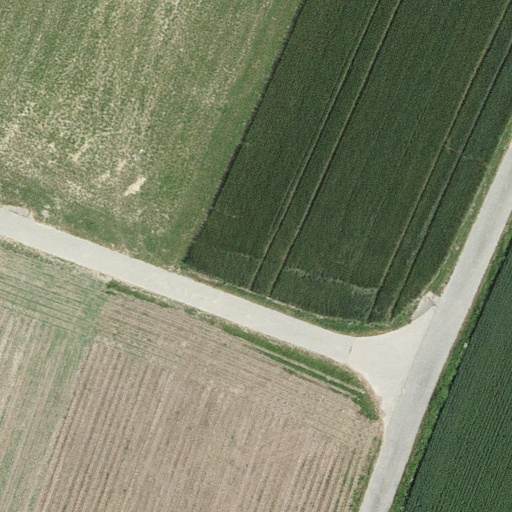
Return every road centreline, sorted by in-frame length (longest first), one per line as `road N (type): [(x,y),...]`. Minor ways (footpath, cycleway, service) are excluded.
road 1 (track): [(0,223),(429,386)]
road 2 (track): [(384,511),(429,386),(511,202)]
